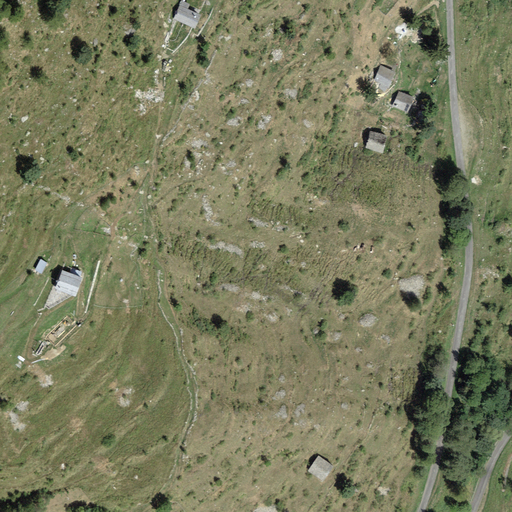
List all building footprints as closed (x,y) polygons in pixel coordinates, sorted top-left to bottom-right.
[(190,5),(182,1),(174,17),(194,26),(200,15),(188,9),(190,5)] [(394,71),(380,66),(375,80),(390,85),(394,71)] [(412,98),(398,92),(393,106),(407,111),(412,98)] [(387,135),(370,131),(365,148),(382,152),(387,135)] [(79,276),(62,270),(56,287),(73,293),(79,276)] [(332,465),(317,455),(307,470),(323,480),(332,465)]
